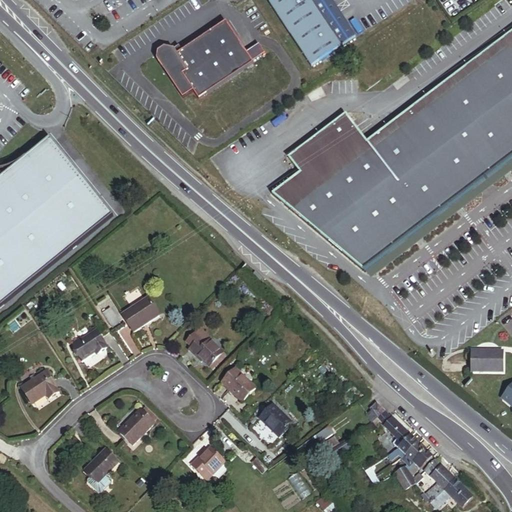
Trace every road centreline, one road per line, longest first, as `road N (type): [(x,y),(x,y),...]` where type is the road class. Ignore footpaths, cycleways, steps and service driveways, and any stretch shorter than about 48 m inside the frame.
road 1 (secondary): [(229,223),(470,447),(511,496)]
road 2 (unknown): [(225,0),(143,58),(144,83),(193,138),(213,143),(294,90),(275,50),(250,44)]
road 3 (secondary): [(511,452),(229,223)]
road 4 (residential): [(79,511),(27,458),(83,406),(145,368),(191,412)]
road 5 (secondary): [(29,30),(229,223)]
road 6 (unknown): [(75,14),(104,43),(170,0)]
